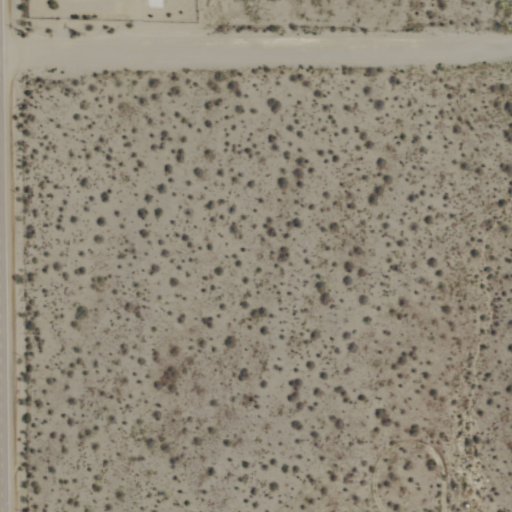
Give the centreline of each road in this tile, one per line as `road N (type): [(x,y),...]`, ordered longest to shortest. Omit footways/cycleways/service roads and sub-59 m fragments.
road 1 (tertiary): [(10,511),(10,0)]
road 2 (residential): [(11,68),(511,56)]
